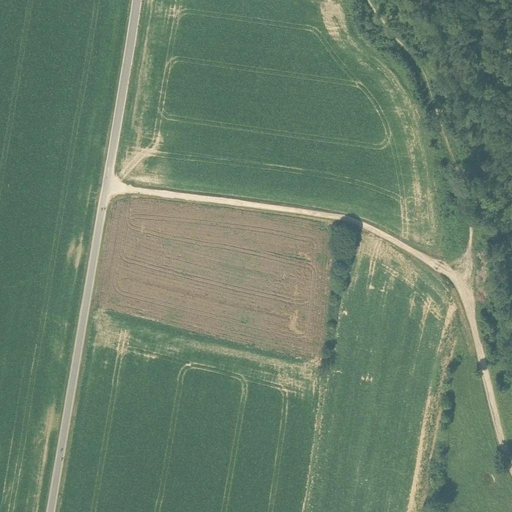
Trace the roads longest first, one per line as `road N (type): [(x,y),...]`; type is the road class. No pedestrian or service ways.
road 1 (unclassified): [(51,511),(137,0)]
road 2 (track): [(106,187),(339,219),(438,266),(457,286)]
road 3 (track): [(457,286),(511,471)]
